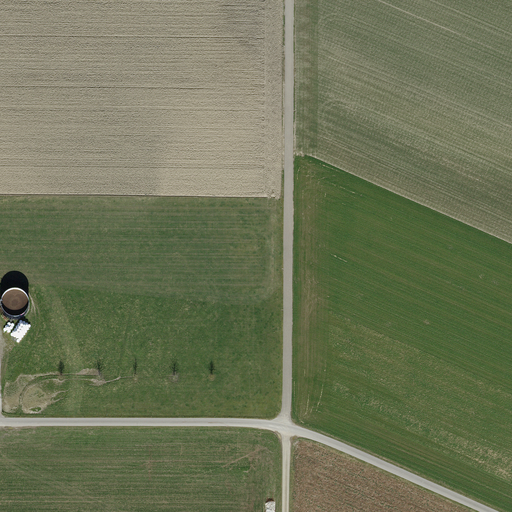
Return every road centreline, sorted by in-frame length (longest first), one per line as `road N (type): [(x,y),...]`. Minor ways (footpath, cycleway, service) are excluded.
road 1 (unclassified): [(0,422),(287,427),(485,511)]
road 2 (track): [(290,0),(287,427)]
